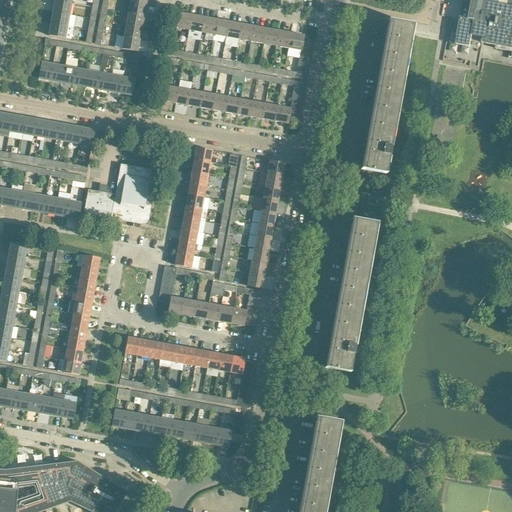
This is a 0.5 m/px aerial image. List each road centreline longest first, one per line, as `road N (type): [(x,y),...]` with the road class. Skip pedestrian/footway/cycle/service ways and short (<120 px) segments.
road 1 (residential): [(310,152),(0,97)]
road 2 (residential): [(180,493),(123,453),(0,429)]
road 3 (unclassified): [(310,152),(325,155),(345,136),(365,21),(338,12)]
road 4 (residential): [(275,346),(305,351),(328,227),(298,221)]
road 5 (unclassified): [(146,325),(105,316),(116,249),(157,257)]
road 6 (residential): [(335,25),(203,2)]
road 7 (unclassified): [(274,349),(146,325)]
road 8 (residential): [(310,152),(335,25)]
road 9 (residential): [(275,346),(298,221)]
road 10 (residential): [(259,418),(291,424),(275,511)]
road 11 (residential): [(180,493),(242,468),(259,418)]
